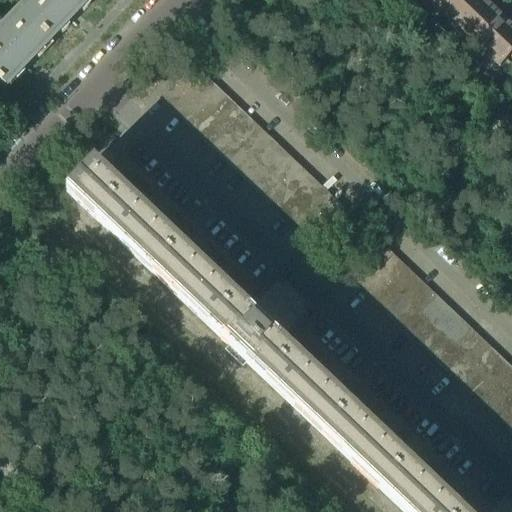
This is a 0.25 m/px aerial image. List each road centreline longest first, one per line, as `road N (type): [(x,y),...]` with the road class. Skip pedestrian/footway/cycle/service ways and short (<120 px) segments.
road 1 (residential): [(511,483),(91,83)]
road 2 (residential): [(0,182),(91,83)]
